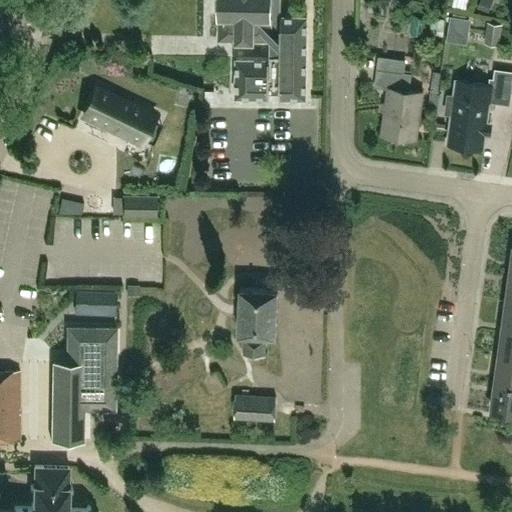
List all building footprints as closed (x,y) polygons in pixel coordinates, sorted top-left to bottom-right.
[(220,0),(220,38),(271,38),(271,58),(237,57),(237,95),(270,96),(270,89),(280,89),(280,96),(306,96),(308,15),(281,14),(281,0),(220,0)] [(446,0),(446,4),(470,10),(472,0),(446,0)] [(492,0),(480,0),(477,8),(488,12),(492,0)] [(443,35),(445,19),(431,18),(429,34),(443,35)] [(411,74),(404,72),(406,60),(380,56),(375,85),(388,87),(381,133),(415,138),(422,90),(409,88),(411,74)] [(486,76),(494,78),(498,78),(497,86),(491,85),(491,84),(456,79),(454,95),(448,94),(446,111),(452,112),(448,143),(483,147),(489,101),(510,104),(511,85),(511,58),(489,56),(486,76)] [(94,85),(80,114),(95,121),(96,119),(107,124),(106,126),(141,143),(155,114),(94,85)] [(156,214),(156,197),(124,196),(123,214),(156,214)] [(276,334),(279,288),(241,286),(239,332),(246,332),(245,348),(266,350),(267,334),(276,334)] [(66,361),(52,360),(49,439),(61,439),(61,444),(73,445),(74,439),(85,440),(86,392),(115,392),(117,326),(67,324),(66,361)] [(511,327),(504,327),(500,354),(511,355),(511,327)] [(496,381),(511,383),(511,355),(500,354),(496,381)] [(0,440),(19,441),(19,369),(0,369),(0,440)] [(511,411),(511,383),(496,381),(493,409),(511,411)] [(275,418),(277,395),(236,393),(234,415),(275,418)] [(67,467),(32,467),(33,485),(30,487),(31,490),(30,507),(11,508),(11,510),(0,510),(0,511),(86,511),(83,508),(68,508),(67,467)]
